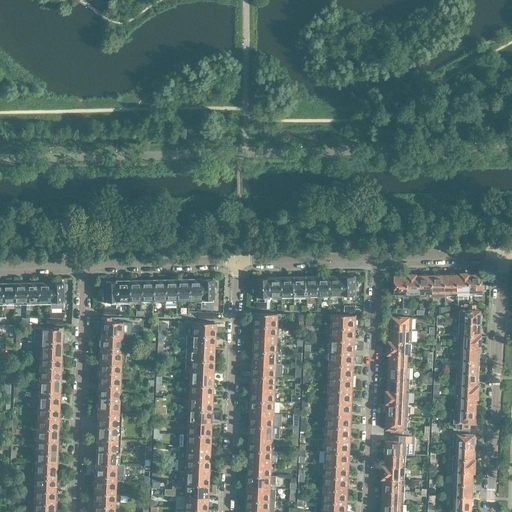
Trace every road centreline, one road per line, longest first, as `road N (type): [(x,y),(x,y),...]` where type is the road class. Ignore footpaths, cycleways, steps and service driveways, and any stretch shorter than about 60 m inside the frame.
road 1 (residential): [(490,511),(504,253)]
road 2 (residential): [(365,511),(375,256)]
road 3 (residential): [(238,260),(229,511)]
road 4 (residential): [(74,511),(86,263)]
road 5 (residential): [(86,263),(238,260)]
road 6 (residential): [(238,260),(375,256)]
road 7 (residential): [(375,256),(504,253)]
